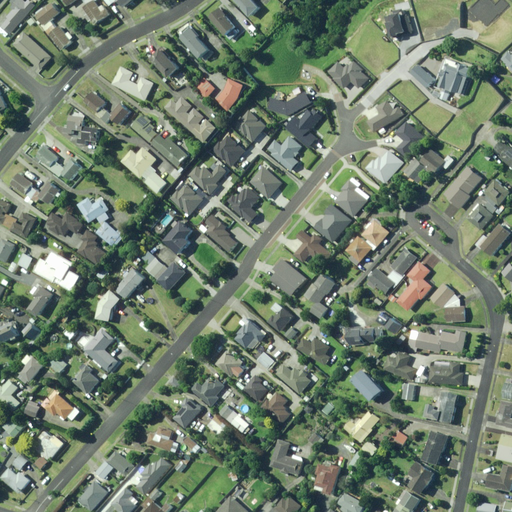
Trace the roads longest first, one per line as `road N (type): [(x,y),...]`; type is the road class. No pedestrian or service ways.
road 1 (residential): [(334,93),(343,129),(335,153),(36,511)]
road 2 (residential): [(454,259),(485,287),(498,324),(456,511)]
road 3 (residential): [(195,0),(104,49),(49,101)]
